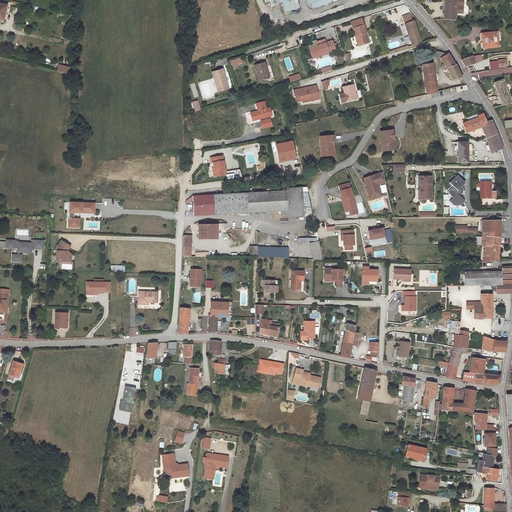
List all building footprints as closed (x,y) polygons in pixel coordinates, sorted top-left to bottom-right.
[(280,0),(283,10),(308,3),(317,0),(280,0)] [(456,0),(445,0),(444,19),(455,21),(456,0)] [(413,21),(404,24),(412,45),(421,42),(420,39),(413,21)] [(366,33),(363,25),(353,29),(358,46),(367,43),(364,34),(366,33)] [(497,47),(496,33),(482,34),(483,42),(481,42),(482,48),(497,47)] [(317,46),(313,47),(316,55),(333,50),(334,47),(332,41),(328,42),(327,44),(326,44),(325,43),(323,44),(322,40),(316,42),(317,46)] [(309,48),(313,58),(331,52),(333,50),(316,55),(313,47),(309,48)] [(440,58),(446,55),(436,52),(435,53),(434,54),(437,60),(440,58)] [(451,58),(448,54),(446,55),(440,58),(444,65),(446,65),(447,68),(453,66),(455,66),(451,58)] [(474,63),(471,56),(460,59),(465,66),(474,63)] [(269,76),(264,61),(254,64),(259,79),(269,76)] [(498,69),(499,69),(498,61),(489,63),(490,70),(498,69)] [(426,94),(436,91),(433,72),(431,63),(421,66),(426,94)] [(57,72),(68,75),(70,67),(59,65),(57,72)] [(452,79),(461,77),(455,66),(453,66),(447,68),(452,79)] [(217,85),(226,82),(221,67),(212,71),(217,85)] [(501,106),(510,103),(501,77),(497,78),(498,81),(493,83),(501,106)] [(331,85),(340,84),(339,79),(330,80),(330,81),(322,81),(322,90),(331,89),(331,85)] [(296,105),(320,100),(317,85),(293,90),(296,105)] [(353,85),(342,87),(344,93),(339,95),(341,103),(346,102),(356,100),(353,85)] [(194,112),(201,110),(198,100),(191,102),(194,112)] [(250,113),(252,121),(271,115),(269,107),(265,108),(263,101),(255,103),(257,111),(250,113)] [(486,137),(496,134),(494,129),(490,121),(485,123),(482,115),(476,116),(477,119),(463,124),(466,132),(481,126),(486,137)] [(260,121),(263,130),(273,126),(271,118),(260,121)] [(394,140),(392,130),(380,132),(383,151),(392,150),(390,141),(394,140)] [(502,148),(496,134),(486,137),(491,151),(502,148)] [(333,146),(332,136),(319,137),(321,157),(331,155),(329,147),(333,146)] [(457,142),(457,163),(468,163),(468,141),(457,142)] [(224,170),(221,156),(209,158),(210,163),(212,163),(213,168),(213,171),(212,171),(213,177),(225,175),(224,170)] [(264,161),(259,162),(260,166),(256,166),(257,171),(265,169),(264,161)] [(227,171),(227,179),(241,178),(240,170),(227,171)] [(386,181),(384,172),(366,177),(369,185),(371,184),(371,186),(369,187),(368,187),(372,199),(380,197),(378,190),(381,189),(379,184),(386,181)] [(464,182),(457,175),(449,183),(453,186),(448,190),(449,193),(453,198),(450,201),(454,205),(458,202),(461,205),(465,201),(460,196),(461,194),(461,190),(459,188),(464,182)] [(431,198),(430,176),(419,176),(419,198),(431,198)] [(490,190),(490,181),(480,182),(480,198),(490,198),(490,190)] [(357,207),(354,187),(353,182),(342,184),(344,198),(346,197),(347,209),(349,210),(354,209),(354,208),(357,207)] [(285,191),(195,196),(195,198),(196,215),(280,211),(281,218),(302,217),(300,188),(285,189),(285,191)] [(91,200),(68,200),(68,225),(77,225),(77,220),(79,220),(79,215),(73,215),(73,210),(81,210),(81,208),(84,208),(84,207),(92,207),(91,200)] [(81,208),(81,210),(93,210),(93,200),(91,200),(92,207),(84,207),(84,208),(81,208)] [(486,231),(500,232),(500,221),(482,220),(482,232),(486,231)] [(217,240),(216,227),(199,228),(200,241),(217,240)] [(368,231),(372,247),(386,244),(383,228),(368,231)] [(354,245),(353,231),(341,231),(341,236),(343,236),(343,241),(343,246),(354,245)] [(486,231),(485,245),(492,245),(492,244),(499,244),(500,237),(500,232),(486,231)] [(182,256),(191,257),(191,236),(183,236),(182,256)] [(20,252),(31,253),(31,249),(34,249),(34,248),(43,249),(43,241),(35,241),(35,240),(31,240),(31,243),(18,243),(18,241),(7,240),(7,242),(0,241),(0,247),(18,248),(17,255),(12,255),(12,261),(21,262),(22,255),(20,255),(20,252)] [(70,246),(61,240),(58,246),(57,260),(68,261),(68,254),(69,250),(70,246)] [(322,260),(318,242),(310,244),(313,259),(322,260)] [(492,245),(485,245),(485,249),(484,249),(483,256),(490,257),(490,261),(498,260),(499,244),(492,244),(492,245)] [(258,257),(280,258),(280,248),(258,247),(258,257)] [(511,283),(511,266),(502,266),(502,271),(502,284),(493,284),(493,289),(496,289),(496,292),(511,292),(511,283)] [(332,268),(325,268),(325,277),(332,277),(332,280),(337,280),(337,281),(337,286),(342,286),(342,269),(332,269),(332,268)] [(363,268),(362,278),(369,278),(369,280),(377,280),(378,269),(367,269),(363,268)] [(190,269),(190,285),(200,286),(201,269),(190,269)] [(411,269),(394,269),(394,279),(402,279),(410,279),(411,269)] [(303,271),(292,271),(292,290),(301,290),(301,280),(303,280),(303,271)] [(464,272),(464,285),(480,285),(480,271),(464,272)] [(502,271),(480,271),(480,285),(489,284),(493,284),(502,284),(502,271)] [(97,282),(89,281),(88,291),(99,291),(99,292),(104,292),(104,291),(112,292),(112,282),(104,282),(104,279),(97,279),(97,282)] [(214,289),(215,281),(206,280),(205,288),(214,289)] [(274,280),(264,280),(264,286),(264,293),(274,293),(274,280)] [(148,301),(156,302),(157,292),(140,291),(139,304),(148,304),(148,301)] [(415,291),(403,291),(403,296),(405,296),(405,305),(402,305),(402,310),(416,310),(416,296),(415,296),(415,291)] [(480,296),(474,296),(474,317),(491,317),(491,293),(480,293),(480,296)] [(210,315),(217,316),(221,316),(226,316),(226,303),(211,302),(210,315)] [(187,334),(187,333),(189,308),(179,307),(177,333),(187,334)] [(67,326),(68,311),(56,311),(55,325),(67,326)] [(212,332),(217,332),(217,316),(210,315),(208,315),(208,332),(212,332)] [(271,322),(263,320),(260,334),(277,338),(279,329),(280,326),(271,324),(271,322)] [(314,320),(304,321),(303,330),(304,330),(305,337),(314,337),(314,320)] [(453,334),(452,346),(454,346),(455,331),(455,330),(459,330),(460,322),(460,321),(451,321),(450,334),(453,334)] [(352,345),(353,340),(353,337),(359,338),(359,333),(354,332),(355,326),(347,324),(347,326),(343,342),(352,345)] [(468,332),(469,332),(468,331),(459,330),(455,330),(455,331),(454,346),(466,347),(468,332)] [(495,340),(483,335),(481,348),(491,348),(492,350),(505,351),(506,340),(499,340),(496,340),(495,340)] [(221,341),(210,340),(209,354),(219,355),(221,341)] [(397,355),(408,356),(409,341),(400,340),(399,349),(397,349),(397,355)] [(168,349),(176,349),(177,341),(168,342),(168,349)] [(340,355),(349,357),(352,345),(343,342),(340,355)] [(158,343),(150,343),(149,350),(148,358),(157,358),(157,351),(158,351),(159,347),(157,347),(158,343)] [(190,356),(191,344),(183,344),(182,359),(186,359),(186,356),(190,356)] [(466,347),(454,346),(454,352),(452,351),(451,355),(450,354),(449,357),(451,357),(450,360),(444,358),(443,362),(449,363),(457,364),(461,352),(466,352),(466,347)] [(289,363),(298,363),(298,353),(289,352),(289,363)] [(488,356),(481,355),(480,358),(471,357),(469,372),(482,373),(484,360),(488,361),(488,356)] [(284,364),(261,360),(258,372),(274,375),(274,372),(282,374),(284,364)] [(13,362),(9,375),(13,377),(18,378),(22,364),(13,362)] [(454,378),(457,364),(449,363),(443,362),(442,366),(448,367),(445,377),(446,377),(454,378)] [(225,364),(218,363),(215,363),(214,373),(224,374),(225,364)] [(366,415),(376,370),(371,369),(365,368),(358,399),(362,400),(360,414),(366,415)] [(198,370),(191,369),(190,384),(189,384),(188,394),(196,396),(197,385),(198,370)] [(296,369),(293,383),(306,386),(318,388),(320,378),(312,376),(312,378),(310,377),(311,374),(300,372),(301,370),(296,369)] [(482,373),(469,372),(468,372),(463,371),(461,380),(481,384),(490,383),(499,383),(500,376),(482,373)] [(414,378),(403,376),(402,384),(405,385),(403,396),(401,396),(400,400),(411,402),(414,378)] [(436,383),(427,381),(425,390),(425,396),(424,396),(423,407),(429,407),(430,397),(434,397),(436,383)] [(123,405),(133,407),(134,403),(136,404),(137,399),(134,399),(136,391),(134,390),(135,384),(129,383),(128,389),(125,389),(123,405)] [(453,387),(444,387),(442,409),(454,410),(457,410),(457,402),(452,402),(453,387)] [(463,388),(462,392),(469,393),(466,403),(464,403),(463,410),(469,410),(470,416),(473,416),(472,411),(476,390),(463,388)] [(476,421),(475,428),(497,430),(497,424),(485,422),(486,414),(474,413),(475,421),(476,421)] [(177,430),(174,442),(182,444),(185,432),(177,430)] [(494,433),(483,434),(485,446),(494,445),(493,438),(494,438),(494,433)] [(210,449),(211,438),(203,436),(201,447),(210,449)] [(426,449),(407,445),(405,456),(415,458),(414,459),(424,461),(426,449)] [(489,447),(488,454),(496,455),(497,449),(489,447)] [(173,457),(176,456),(175,451),(164,452),(165,467),(166,466),(169,466),(173,469),(173,472),(173,474),(190,473),(189,461),(182,462),(183,463),(177,464),(174,461),(173,457)] [(227,454),(208,451),(208,455),(205,455),(203,466),(211,467),(212,462),(225,464),(227,454)] [(483,460),(482,465),(491,467),(493,456),(483,454),(483,460)] [(491,467),(482,465),(481,473),(487,474),(486,479),(496,481),(498,468),(491,467)] [(436,476),(427,475),(427,476),(420,475),(419,485),(429,486),(428,488),(435,489),(436,476)] [(506,510),(506,505),(493,504),(494,488),(484,487),(483,510),(493,511),(493,510),(506,510)] [(410,504),(411,494),(398,492),(396,504),(407,506),(407,503),(410,504)] [(158,494),(157,500),(167,502),(168,496),(158,494)]
